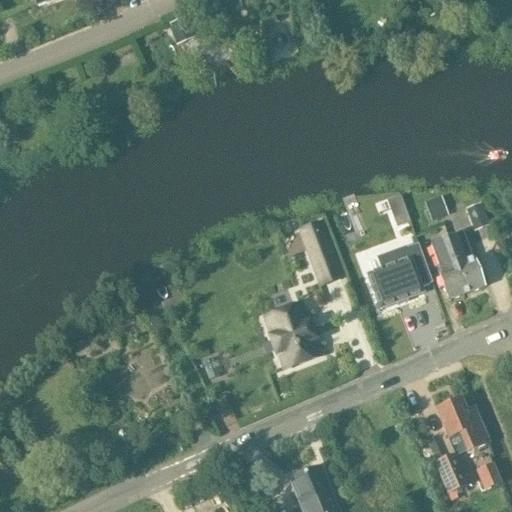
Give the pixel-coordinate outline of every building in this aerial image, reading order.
[(33,0),(37,9),(60,0),(33,0)] [(192,16),(171,24),(173,27),(176,35),(178,34),(197,27),(192,16)] [(286,46),(284,39),(278,38),(272,42),(274,49),(281,51),(286,46)] [(441,198),(424,205),(431,224),(448,218),(441,198)] [(479,203),(465,208),(474,231),(487,226),(479,203)] [(406,214),(393,219),(397,228),(409,223),(406,214)] [(474,260),(472,260),(462,234),(456,237),(456,236),(454,237),(455,242),(453,243),(460,261),(456,262),(467,295),(484,289),(474,260)] [(448,302),(467,295),(456,262),(460,261),(453,243),(455,242),(454,237),(430,246),(439,272),(437,273),(448,302)] [(334,263),(326,242),(307,250),(314,270),(334,263)] [(382,271),(368,277),(380,311),(423,295),(421,289),(433,285),(418,245),(406,250),(406,249),(378,260),(382,271)] [(302,304),(263,319),(269,335),(265,336),(274,358),(277,357),(283,373),(322,358),(316,342),(320,341),(311,319),(308,320),(302,304)] [(102,352),(98,338),(72,346),(76,359),(102,352)] [(437,412),(449,440),(459,436),(466,455),(488,446),(473,410),(465,413),(461,402),(437,412)] [(379,504),(358,454),(342,461),(363,511),(379,504)] [(434,464),(447,497),(469,488),(456,455),(434,464)] [(328,495),(312,458),(292,467),(307,504),(300,507),(302,511),(336,511),(329,494),(328,495)] [(490,489),(500,485),(493,466),(482,471),(490,489)]
